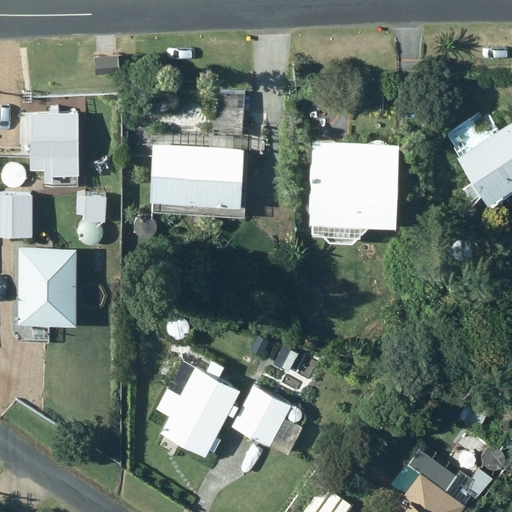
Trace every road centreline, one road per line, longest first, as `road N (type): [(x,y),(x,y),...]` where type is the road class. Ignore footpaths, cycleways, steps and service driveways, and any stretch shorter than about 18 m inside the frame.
road 1 (tertiary): [(0,12),(381,0)]
road 2 (residential): [(0,442),(108,511)]
